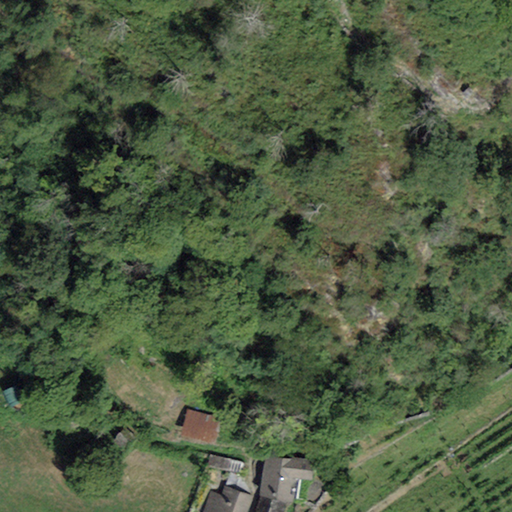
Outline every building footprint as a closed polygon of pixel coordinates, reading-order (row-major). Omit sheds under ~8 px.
[(220,418),(188,408),(180,434),(213,443),(220,418)] [(135,438),(123,427),(113,438),(125,449),(135,438)] [(311,479),(313,462),(264,457),(260,496),(285,498),(288,477),(311,479)] [(245,511),(251,497),(224,487),(221,496),(209,491),(200,511),(245,511)] [(281,511),(285,498),(260,496),(255,511),(281,511)]
